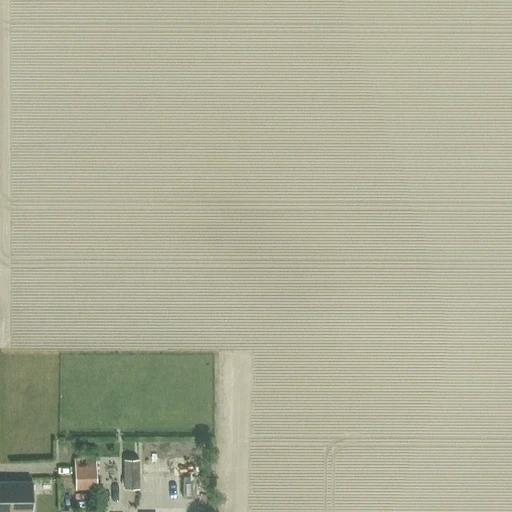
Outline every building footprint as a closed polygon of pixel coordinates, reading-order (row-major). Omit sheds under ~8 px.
[(96,488),(96,473),(95,458),(89,458),(89,454),(79,454),(79,458),(73,458),(75,489),(96,488)] [(123,460),(124,488),(138,488),(137,459),(123,460)] [(197,499),(197,473),(182,474),(183,499),(197,499)] [(67,474),(56,474),(57,496),(68,496),(67,474)] [(0,481),(0,511),(30,511),(30,481),(0,481)]
